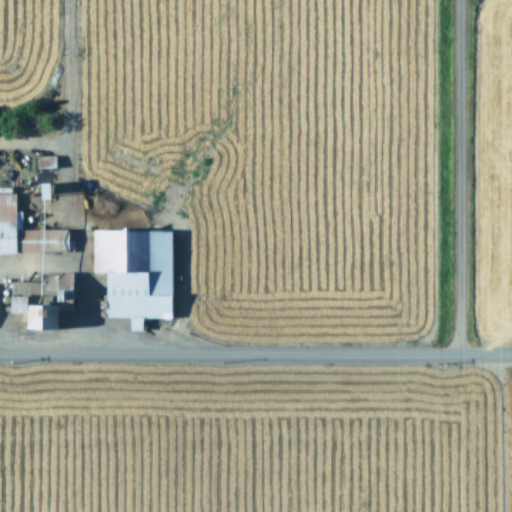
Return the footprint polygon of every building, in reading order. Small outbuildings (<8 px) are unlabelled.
[(55,154),(36,154),(36,166),(55,166),(55,154)] [(37,181),(37,198),(47,197),(46,181),(37,181)] [(0,250),(68,250),(67,226),(15,228),(14,191),(0,191),(0,250)] [(104,315),(129,315),(129,328),(141,328),(141,316),(170,316),(170,228),(92,228),(92,270),(104,270),(104,315)] [(55,329),(55,303),(48,303),(48,289),(53,289),(53,299),(59,299),(59,308),(70,308),(70,271),(46,271),(46,279),(8,279),(8,311),(25,311),(25,329),(55,329)]
